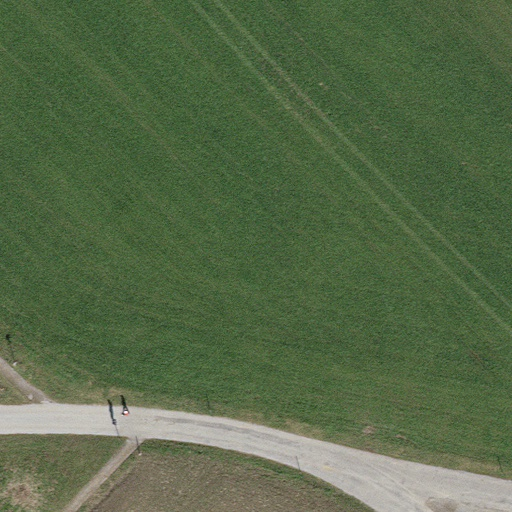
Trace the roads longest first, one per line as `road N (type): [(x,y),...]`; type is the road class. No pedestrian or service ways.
road 1 (unclassified): [(352,469),(260,436),(159,420),(0,415)]
road 2 (unclassified): [(352,469),(511,493)]
